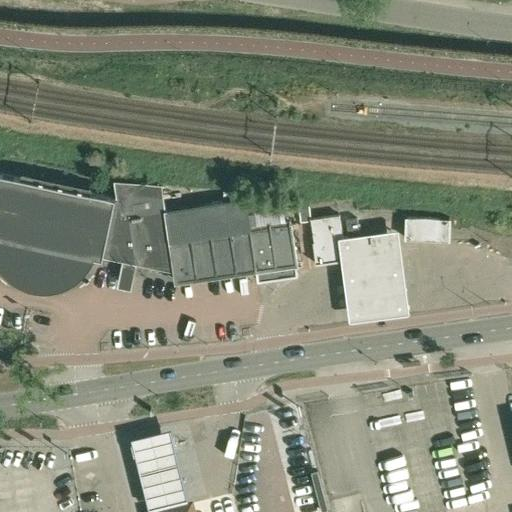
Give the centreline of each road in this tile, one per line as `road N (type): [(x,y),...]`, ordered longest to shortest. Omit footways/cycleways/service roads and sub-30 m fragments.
road 1 (secondary): [(0,407),(511,328)]
road 2 (unclassified): [(511,29),(312,0)]
